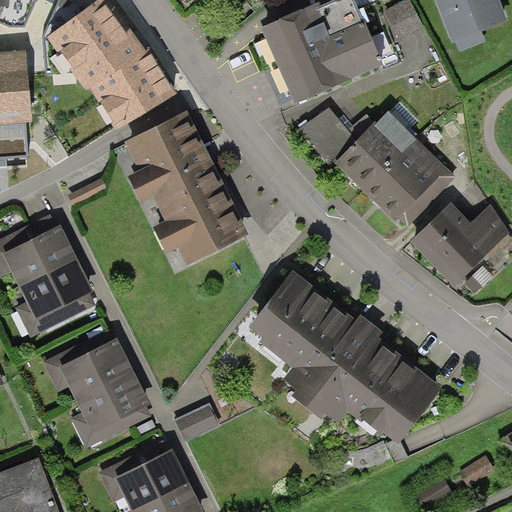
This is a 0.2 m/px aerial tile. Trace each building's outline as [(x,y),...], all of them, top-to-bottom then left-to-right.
[(16,0),(0,0),(0,24),(27,37),(36,13),(17,1),(16,0)] [(105,0),(53,37),(118,129),(170,92),(105,0)] [(367,0),(323,0),(325,10),(268,31),(301,110),(389,73),(362,2),(367,0)] [(409,0),(408,0),(384,12),(399,40),(424,28),(409,0)] [(435,0),(455,49),(511,25),(511,22),(503,0),(435,0)] [(23,52),(0,53),(0,154),(32,152),(23,52)] [(188,110),(125,142),(139,170),(128,176),(142,204),(153,198),(165,221),(153,227),(166,254),(178,248),(187,265),(250,234),(188,110)] [(453,178),(398,114),(363,144),(335,111),(306,133),(338,175),(395,225),(453,178)] [(103,178),(68,195),(74,207),(109,190),(103,178)] [(490,204),(470,224),(451,203),(410,242),(453,289),(509,234),(490,204)] [(50,214),(0,238),(0,276),(0,277),(11,272),(26,302),(16,307),(30,337),(96,305),(90,293),(94,292),(61,225),(56,227),(50,214)] [(357,320),(293,271),(249,327),(262,338),(259,343),(292,368),(282,380),(296,390),(292,397),(322,420),(326,414),(338,424),(348,411),(381,436),(383,433),(398,445),(443,387),(379,338),(384,332),(361,315),(357,320)] [(107,329),(42,361),(58,393),(69,387),(81,412),(71,417),(86,447),(152,415),(148,407),(151,406),(117,337),(112,340),(107,329)] [(218,424),(209,405),(176,421),(185,440),(218,424)] [(164,439),(98,472),(114,503),(124,498),(130,511),(205,511),(173,449),(169,451),(164,439)] [(59,511),(39,457),(0,472),(0,511),(59,511)] [(485,457),(461,472),(469,484),(493,469),(485,457)] [(452,493),(445,482),(419,497),(426,508),(452,493)]
